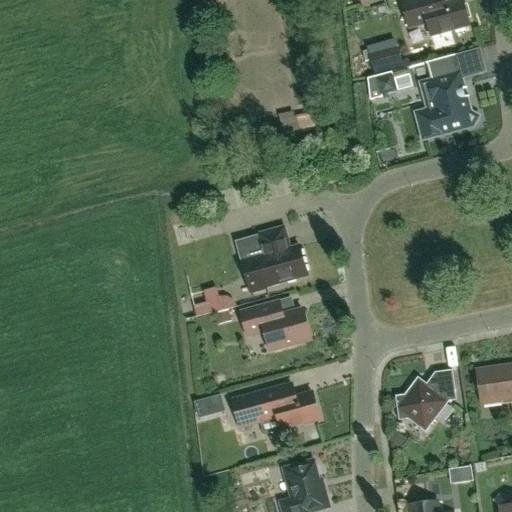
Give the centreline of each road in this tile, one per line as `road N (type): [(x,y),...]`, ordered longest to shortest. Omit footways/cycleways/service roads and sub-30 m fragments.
road 1 (residential): [(193,229),(312,197),(361,204)]
road 2 (residential): [(366,511),(361,347)]
road 3 (residential): [(361,204),(386,184),(511,150)]
road 4 (residential): [(361,347),(511,315)]
road 5 (residential): [(361,347),(351,228),(361,204)]
